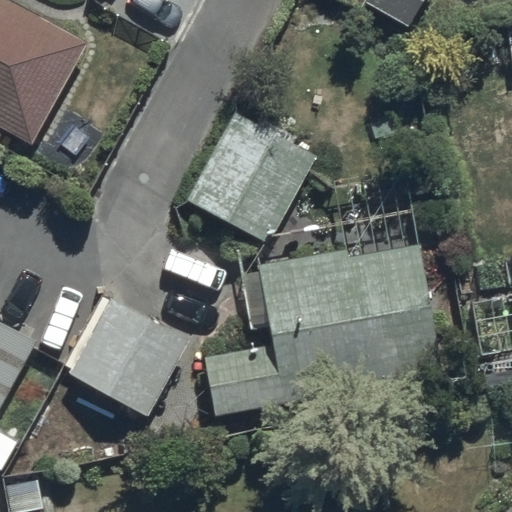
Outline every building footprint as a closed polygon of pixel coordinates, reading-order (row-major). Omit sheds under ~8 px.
[(0,0),(0,133),(31,151),(87,49),(0,0)] [(426,0),(371,0),(366,10),(408,34),(426,0)] [(317,167),(233,119),(183,205),(270,247),(317,167)] [(257,268),(260,283),(245,286),(254,339),(269,336),(272,354),(202,365),(212,418),(437,381),(415,249),(349,260),(348,253),(257,268)] [(108,306),(69,379),(146,420),(185,347),(108,306)] [(0,418),(35,347),(0,330),(0,418)]
